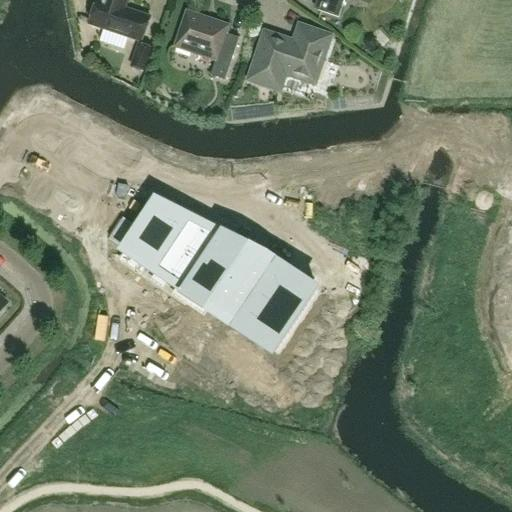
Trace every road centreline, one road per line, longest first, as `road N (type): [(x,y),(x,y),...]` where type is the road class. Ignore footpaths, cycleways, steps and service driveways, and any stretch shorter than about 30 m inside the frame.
road 1 (residential): [(318,216),(220,207),(39,120),(23,126),(0,161)]
road 2 (residential): [(0,360),(37,319),(41,303),(36,287),(0,255)]
